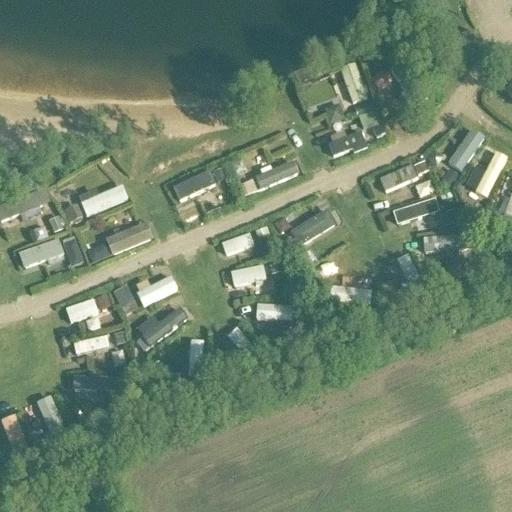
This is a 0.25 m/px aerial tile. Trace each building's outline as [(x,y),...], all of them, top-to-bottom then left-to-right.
[(470,34),(457,41),(462,50),(475,44),(470,34)] [(353,107),(369,99),(353,66),(337,74),(353,107)] [(384,75),(371,84),(378,95),(391,85),(384,75)] [(324,112),(328,126),(344,121),(339,107),(324,112)] [(412,113),(404,119),(412,130),(420,124),(412,113)] [(470,131),(447,166),(463,176),(485,141),(470,131)] [(368,149),(362,133),(346,140),(344,134),(327,140),(335,162),(368,149)] [(494,154),(479,179),(492,187),(507,161),(494,154)] [(258,175),(265,192),(298,178),(292,162),(258,175)] [(424,167),(414,171),(418,181),(428,177),(424,167)] [(177,206),(214,188),(207,173),(170,191),(177,206)] [(221,173),(212,176),(216,185),(225,182),(221,173)] [(449,174),(441,185),(451,193),(460,182),(449,174)] [(86,221),(128,203),(120,185),(78,203),(86,221)] [(451,196),(443,198),(446,212),(455,209),(451,196)] [(0,213),(5,224),(39,209),(33,197),(0,212),(0,213)] [(397,230),(442,213),(437,199),(392,216),(397,230)] [(76,210),(64,215),(69,227),(81,222),(76,210)] [(289,233),(299,250),(336,228),(327,212),(289,233)] [(58,222),(48,226),(52,237),(63,233),(58,222)] [(104,242),(111,259),(152,241),(145,224),(104,242)] [(266,232),(255,236),(258,244),(269,240),(266,232)] [(251,235),(220,247),(225,260),(257,248),(251,235)] [(455,253),(455,239),(421,240),(422,255),(455,253)] [(290,241),(283,245),(288,253),(295,249),(290,241)] [(23,271),(63,258),(58,242),(17,255),(23,271)] [(74,244),(62,248),(70,271),(82,267),(74,244)] [(98,257),(91,254),(86,256),(92,268),(101,263),(98,257)] [(410,257),(398,261),(405,285),(417,281),(410,257)] [(280,268),(270,271),(272,279),(282,277),(280,268)] [(268,284),(267,270),(230,273),(231,287),(268,284)] [(149,289),(146,283),(133,288),(143,309),(178,294),(172,279),(149,289)] [(329,291),(328,306),(373,307),(373,291),(329,291)] [(105,300),(95,304),(99,314),(109,311),(105,300)] [(138,313),(133,304),(121,311),(126,320),(138,313)] [(256,322),(291,323),(292,308),(256,307),(256,322)] [(158,326),(153,319),(136,330),(149,351),(189,324),(180,311),(158,326)] [(236,330),(227,339),(247,361),(256,352),(236,330)] [(294,353),(298,336),(286,334),(282,350),(294,353)] [(107,339),(73,345),(75,357),(109,351),(107,339)] [(206,375),(205,343),(189,344),(191,375),(206,375)] [(162,378),(161,387),(176,389),(177,379),(162,378)] [(117,394),(118,380),(71,379),(71,393),(117,394)] [(112,402),(112,414),(123,415),(123,402),(112,402)] [(48,403),(38,409),(57,440),(68,433),(48,403)] [(16,416),(0,421),(15,466),(31,460),(16,416)]
